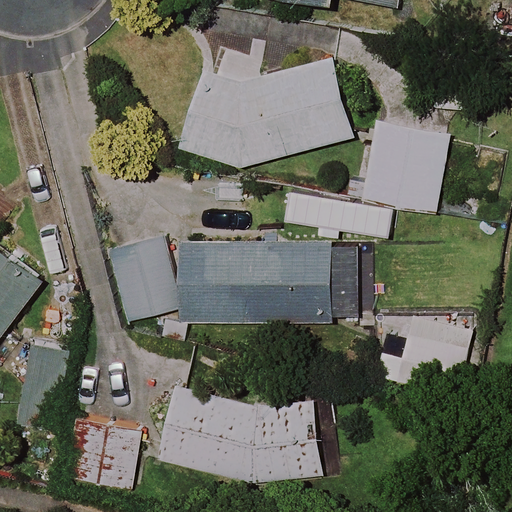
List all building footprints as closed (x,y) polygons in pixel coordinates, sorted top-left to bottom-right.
[(337,59),(192,89),(208,168),(353,138),(337,59)] [(482,87),(436,83),(435,106),(480,109),(482,87)] [(451,132),(376,120),(363,198),(438,211),(451,132)] [(177,314),(177,240),(123,240),(122,313),(177,314)] [(177,240),(177,314),(188,314),(188,321),(333,322),(334,295),(358,296),(359,242),(177,240)] [(0,337),(44,278),(0,245),(0,337)] [(481,318),(374,315),(372,384),(479,387),(481,318)] [(65,353),(8,337),(0,368),(0,369),(57,385),(65,353)] [(325,402),(172,384),(162,462),(316,480),(325,402)]
